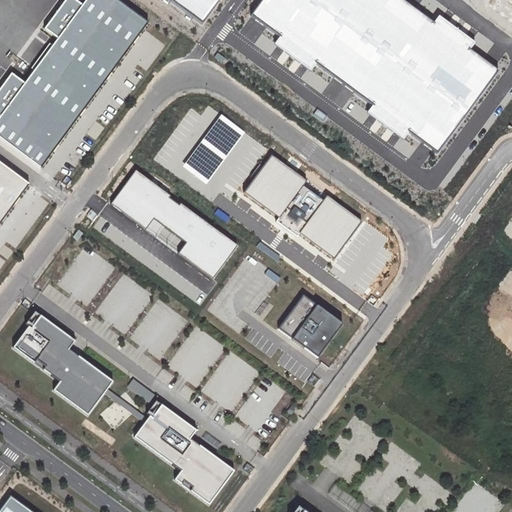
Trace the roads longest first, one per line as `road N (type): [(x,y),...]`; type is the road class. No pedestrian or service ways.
road 1 (residential): [(0,307),(158,93),(189,75),(211,77),(406,220),(420,257)]
road 2 (residential): [(420,257),(411,281),(242,511)]
road 3 (unclassified): [(0,425),(116,511)]
road 4 (residential): [(420,257),(511,149)]
